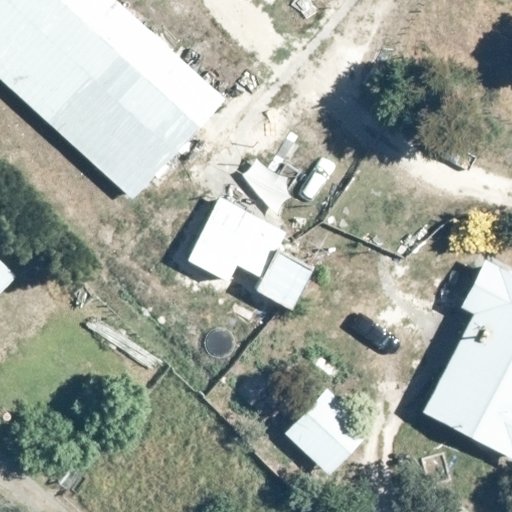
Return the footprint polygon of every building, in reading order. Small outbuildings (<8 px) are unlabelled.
[(113,0),(0,0),(0,86),(130,202),(223,97),(113,0)] [(288,221),(216,188),(179,269),(227,290),(236,271),(252,278),(244,297),(281,314),(304,264),(275,251),(288,221)] [(0,256),(0,289),(16,273),(0,256)] [(511,276),(476,258),(448,311),(466,321),(417,414),(511,463),(511,276)] [(368,426),(319,385),(279,434),(328,474),(368,426)]
